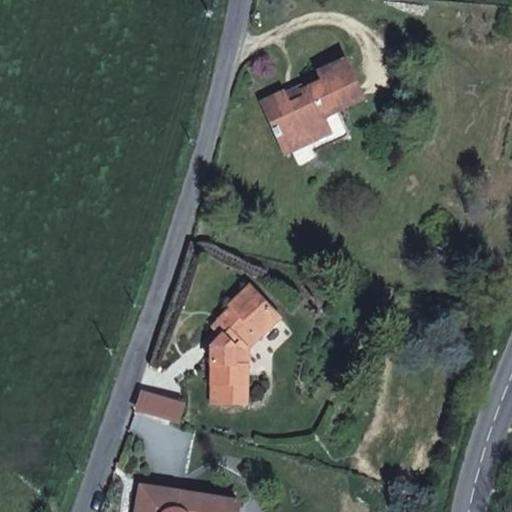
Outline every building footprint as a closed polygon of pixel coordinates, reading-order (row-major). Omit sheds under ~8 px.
[(291,108),(287,101),(287,98),(276,102),(265,106),(284,150),(313,137),(320,151),(346,139),(348,136),(348,133),(339,113),(362,102),(346,64),(319,76),(323,85),(303,94),(306,100),(291,108)] [(303,94),(287,101),(291,108),(306,100),(303,94)] [(219,387),(219,406),(247,406),(248,349),(242,343),(252,334),(257,340),(278,321),(251,291),(230,309),(233,313),(215,329),(224,338),(218,343),(213,348),(213,387),(219,387)] [(248,349),(257,340),(252,334),(242,343),(248,349)] [(238,511),(240,504),(142,489),(139,505),(137,511),(238,511)]
